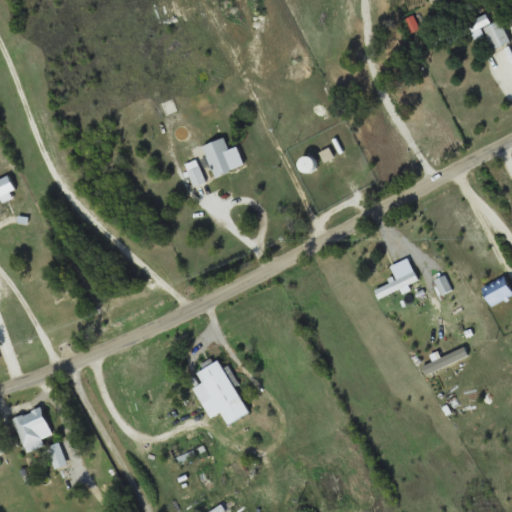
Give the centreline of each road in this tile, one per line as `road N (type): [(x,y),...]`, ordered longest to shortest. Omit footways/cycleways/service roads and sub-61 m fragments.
road 1 (residential): [(0,396),(207,301),(310,234),(511,142)]
road 2 (residential): [(207,301),(154,282),(78,191),(0,4)]
